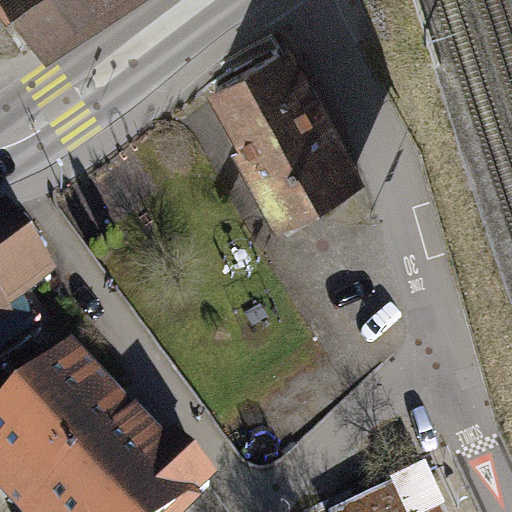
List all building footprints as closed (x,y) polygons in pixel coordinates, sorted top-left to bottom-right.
[(4,0),(41,53),(119,0),(4,0)] [(289,43),(209,88),(237,138),(225,145),(270,226),(363,175),(289,43)] [(5,214),(0,217),(0,351),(44,321),(34,307),(59,290),(5,214)] [(62,367),(0,424),(0,481),(28,511),(183,511),(212,486),(178,450),(168,460),(135,424),(125,434),(62,367)] [(445,511),(429,476),(349,511),(445,511)]
